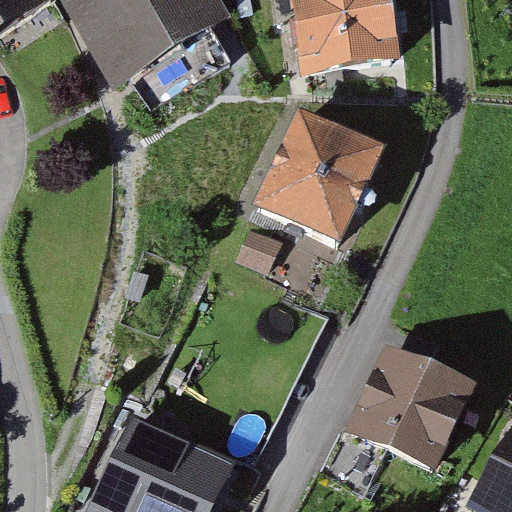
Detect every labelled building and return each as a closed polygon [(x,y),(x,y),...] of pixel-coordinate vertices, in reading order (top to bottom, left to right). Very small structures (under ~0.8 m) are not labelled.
[(41,0),(0,0),(0,55),(55,23),(41,0)] [(89,0),(63,15),(114,101),(227,36),(205,0),(89,0)] [(377,0),(284,0),(298,91),(389,77),(377,0)] [(386,166),(300,124),(253,219),(340,261),(386,166)] [(346,444),(435,488),(476,404),(388,360),(346,444)] [(219,511),(235,480),(134,432),(91,511),(219,511)] [(511,511),(511,471),(489,511),(511,511)]
